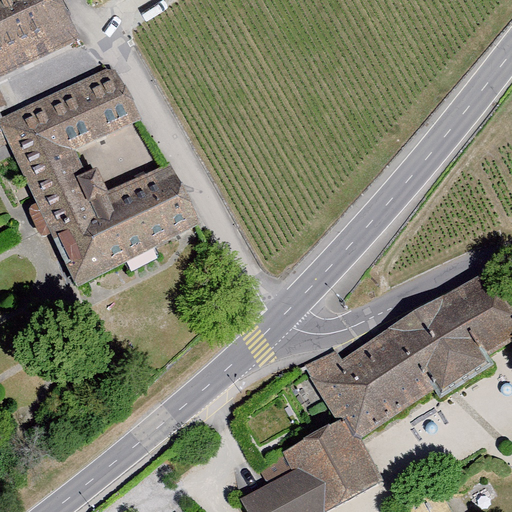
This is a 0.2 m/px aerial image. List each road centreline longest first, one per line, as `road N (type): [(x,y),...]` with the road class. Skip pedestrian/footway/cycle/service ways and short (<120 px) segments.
road 1 (unclassified): [(76,0),(277,321)]
road 2 (secondary): [(511,52),(277,321)]
road 3 (secondary): [(52,511),(277,321)]
road 4 (residential): [(511,255),(465,269),(346,329),(319,335),(277,321)]
